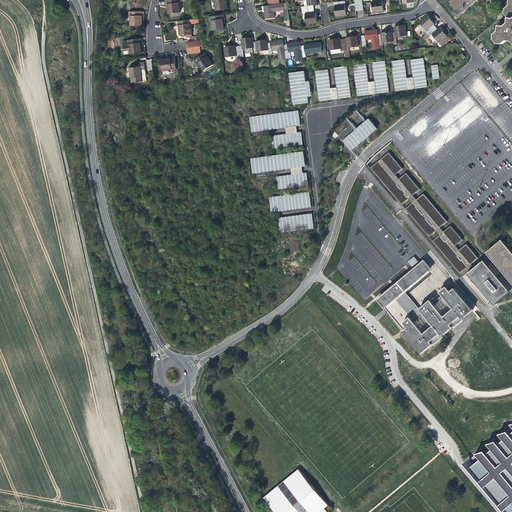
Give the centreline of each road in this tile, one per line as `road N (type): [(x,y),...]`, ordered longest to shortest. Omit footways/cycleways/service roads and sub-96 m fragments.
road 1 (unclassified): [(144,511),(43,65),(44,0)]
road 2 (tertiary): [(157,343),(118,252),(98,177),(87,21)]
road 3 (residential): [(198,358),(274,313),(303,284),(343,186),(389,131)]
road 4 (residential): [(249,0),(249,22),(301,33),(406,16),(431,3)]
